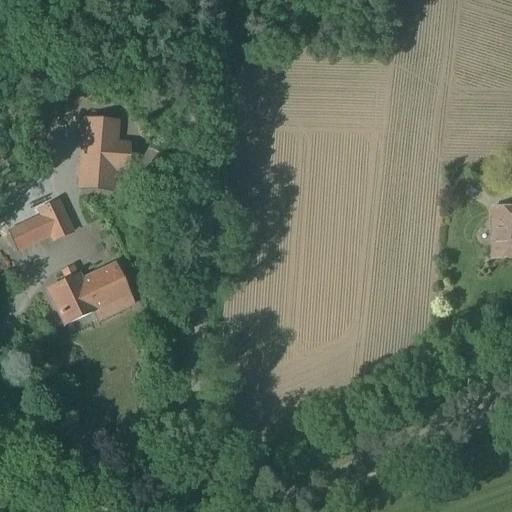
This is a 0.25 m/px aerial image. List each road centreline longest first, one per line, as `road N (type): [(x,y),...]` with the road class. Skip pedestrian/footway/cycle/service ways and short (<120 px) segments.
road 1 (unclassified): [(182,511),(221,0)]
road 2 (unclassified): [(267,511),(511,397)]
